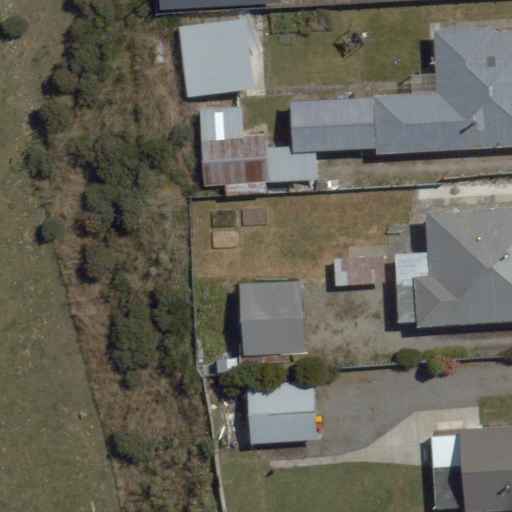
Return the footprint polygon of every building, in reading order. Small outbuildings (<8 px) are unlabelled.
[(278,2),(277,0),(159,0),(159,8),(278,2)] [(254,89),(245,19),(179,27),(188,97),(254,89)] [(289,101),(292,154),(511,143),(511,29),(437,33),(439,94),(289,101)] [(203,186),(318,178),(316,146),(266,150),(264,134),(244,136),(242,104),(197,107),(203,186)] [(511,206),(425,214),(430,276),(413,277),(417,327),(511,319),(511,206)] [(301,282),(241,284),(244,356),(304,354),(301,282)] [(315,379),(248,383),(252,443),(319,439),(315,379)] [(511,426),(432,432),(434,468),(462,466),(465,511),(500,511),(511,511),(511,426)]
